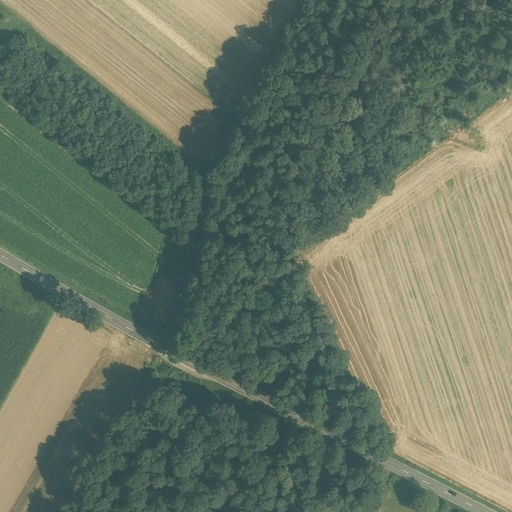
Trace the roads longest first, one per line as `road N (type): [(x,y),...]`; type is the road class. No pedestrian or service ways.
road 1 (tertiary): [(476,511),(0,258)]
road 2 (track): [(314,0),(232,124),(177,357)]
